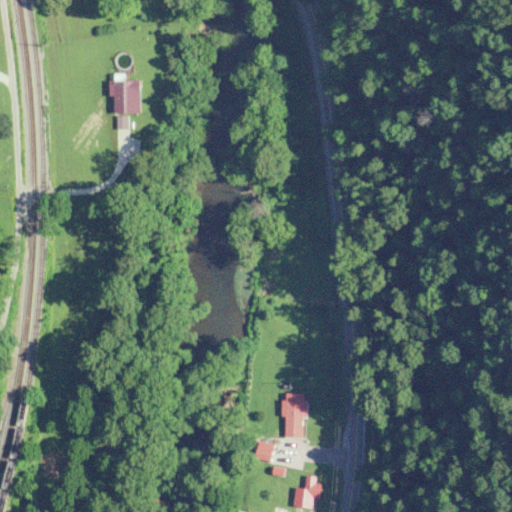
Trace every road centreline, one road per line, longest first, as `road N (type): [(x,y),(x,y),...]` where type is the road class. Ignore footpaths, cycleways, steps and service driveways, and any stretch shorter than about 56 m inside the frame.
road 1 (secondary): [(288,0),(321,168),(341,357),(337,511)]
road 2 (residential): [(0,356),(17,252),(18,170),(0,0)]
